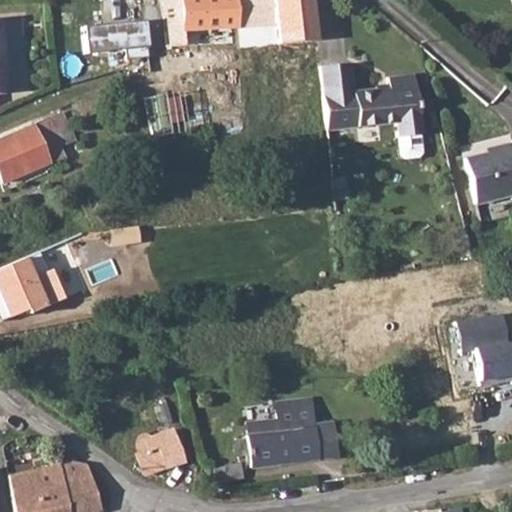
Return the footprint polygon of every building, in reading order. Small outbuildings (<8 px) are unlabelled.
[(210,0),(161,0),(164,28),(213,26),(210,0)] [(316,21),(313,0),(210,0),(213,26),(316,21)] [(22,82),(19,13),(0,14),(0,94),(2,94),(0,83),(22,82)] [(325,106),(330,144),(397,133),(405,167),(409,170),(424,168),(427,163),(415,71),(388,75),(390,90),(378,92),(377,87),(354,90),(350,62),(320,65),(322,87),(323,97),(324,101),(325,106)] [(298,89),(282,91),(283,102),(300,99),(298,89)] [(130,102),(142,160),(191,150),(183,91),(130,100),(130,102)] [(130,162),(142,160),(130,102),(130,100),(120,103),(130,162)] [(62,103),(0,131),(0,183),(69,155),(60,131),(69,127),(65,109),(62,103)] [(69,155),(76,152),(88,148),(72,107),(65,109),(69,127),(60,131),(69,155)] [(511,146),(467,160),(480,202),(511,194),(511,146)] [(0,322),(57,300),(37,252),(0,267),(0,322)] [(480,380),(511,374),(511,341),(506,343),(501,313),(451,321),(456,352),(474,349),(480,380)] [(246,432),(231,434),(232,451),(247,450),(248,459),(334,452),(331,419),(312,421),(309,394),(273,397),(274,414),(245,416),(246,432)] [(133,445),(140,468),(180,455),(170,422),(142,430),(139,432),(138,436),(140,444),(133,445)] [(60,511),(46,454),(1,463),(8,511),(60,511)] [(230,459),(209,463),(212,477),(238,473),(237,457),(230,459)] [(462,511),(460,503),(415,509),(416,511),(462,511)]
